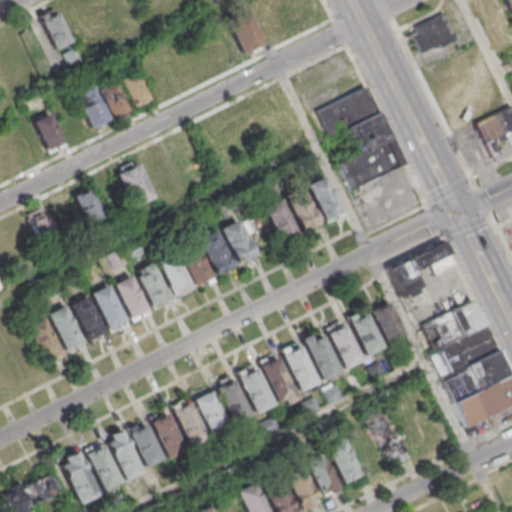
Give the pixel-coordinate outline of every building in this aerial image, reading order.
[(511,0),(500,0),(511,23),(511,0)] [(227,26),(248,16),(264,50),(243,60),(227,26)] [(455,39),(445,16),(409,31),(419,54),(455,39)] [(42,27),(57,19),(71,48),(56,56),(42,27)] [(422,68),(451,134),(491,116),(462,50),(422,68)] [(121,86),(137,78),(151,106),(135,114),(121,86)] [(377,111),(345,128),(327,136),(315,112),(364,87),(377,111)] [(99,96),(115,88),(129,116),(113,124),(99,96)] [(75,101),(93,92),(110,127),(92,135),(75,101)] [(511,131),(511,110),(476,126),(490,156),(498,153),(492,140),(511,131)] [(389,137),(377,111),(345,128),(358,153),(389,137)] [(35,129),(51,121),(65,149),(49,157),(35,129)] [(336,164),(349,190),(402,162),(389,137),(358,153),(336,164)] [(154,195),(177,184),(160,149),(137,160),(154,195)] [(152,197),(134,161),(112,172),(130,207),(152,197)] [(297,232),(319,223),(341,214),(324,175),(280,194),(297,232)] [(101,218),(88,186),(70,194),(84,226),(101,218)] [(295,234),(278,200),(260,208),(277,243),(295,234)] [(34,238),(52,229),(40,206),(23,215),(34,238)] [(217,228),(234,266),(252,258),(235,219),(217,228)] [(212,275),(230,267),(213,230),(195,238),(212,275)] [(384,267),(442,241),(454,265),(432,275),(427,263),(412,270),(420,286),(416,288),(417,291),(405,296),(399,299),(384,267)] [(190,286),(208,278),(195,247),(177,255),(190,286)] [(154,261),(170,297),(189,288),(172,253),(154,261)] [(132,271),(146,309),(166,301),(151,263),(132,271)] [(145,314),(128,278),(110,286),(127,322),(145,314)] [(87,295),(106,331),(123,322),(104,286),(87,295)] [(84,341),(102,332),(83,295),(65,305),(84,341)] [(368,308),(384,340),(403,331),(387,299),(368,308)] [(415,327),(470,300),(511,384),(511,402),(463,426),(415,327)] [(43,314),(62,354),(80,346),(61,306),(43,314)] [(365,354),(382,345),(365,311),(356,315),(354,311),(345,315),(365,354)] [(22,325),(41,362),(58,353),(39,317),(22,325)] [(343,366),(361,357),(342,321),(325,330),(343,366)] [(321,378),(339,369),(321,332),(311,337),(309,334),(302,337),(321,378)] [(298,388),(316,380),(297,343),(287,348),(285,344),(278,348),(298,388)] [(276,400),(282,397),(285,402),(296,397),(275,355),(258,363),(276,400)] [(366,367),(373,379),(384,373),(378,361),(366,367)] [(253,412),(272,402),(254,365),(235,374),(253,412)] [(231,421),(248,412),(231,377),(214,386),(231,421)] [(322,391),(335,385),(341,397),(328,404),(322,391)] [(209,432),(226,423),(209,389),(191,397),(209,432)] [(313,397),(319,408),(308,413),(302,402),(313,397)] [(186,443),(204,434),(187,399),(169,408),(186,443)] [(164,454),(182,445),(165,411),(147,419),(164,454)] [(255,425),(261,437),(278,429),(272,416),(255,425)] [(365,426),(385,462),(403,452),(383,416),(365,426)] [(142,465),(160,456),(143,422),(125,430),(142,465)] [(123,479),(140,470),(118,426),(107,432),(110,438),(104,441),(123,479)] [(342,482),(359,474),(341,437),(324,445),(342,482)] [(101,490),(119,481),(99,442),(82,451),(101,490)] [(75,447),(96,491),(76,501),(58,464),(64,461),(61,454),(75,447)] [(337,489),(321,455),(303,463),(318,498),(337,489)] [(317,498),(298,470),(281,481),(300,509),(317,498)] [(3,511),(0,506),(0,499),(11,494),(9,491),(18,486),(20,489),(39,480),(37,477),(45,473),(56,495),(27,509),(24,503),(21,505),(24,511),(3,511)] [(245,511),(267,511),(252,482),(234,490),(245,511)] [(262,495),(270,511),(292,511),(279,486),(262,495)]
